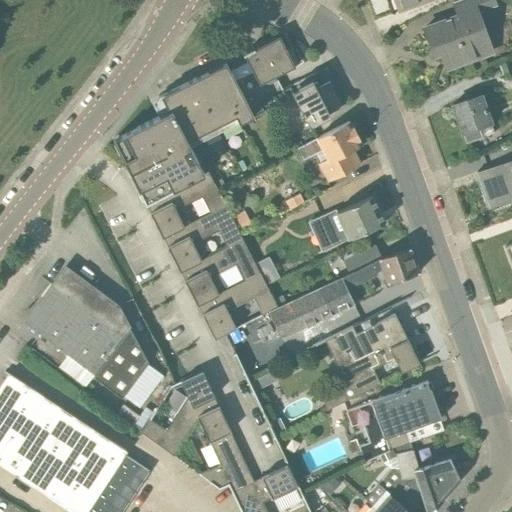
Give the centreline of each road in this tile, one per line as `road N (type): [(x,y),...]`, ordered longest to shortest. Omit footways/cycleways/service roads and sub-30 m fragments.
road 1 (residential): [(503,483),(501,433),(372,80),(342,41),(274,0)]
road 2 (residential): [(0,239),(176,0)]
